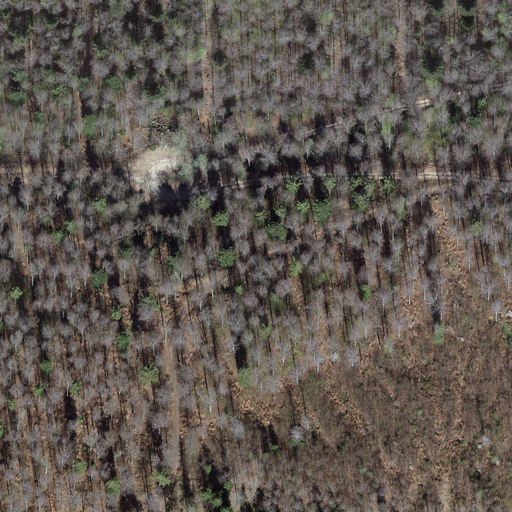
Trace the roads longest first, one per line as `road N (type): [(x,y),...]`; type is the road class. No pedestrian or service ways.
road 1 (track): [(475,176),(193,292),(171,342),(175,464),(161,511)]
road 2 (track): [(511,180),(354,173),(184,193),(152,186),(146,167)]
road 3 (track): [(146,167),(267,149),(340,123),(511,83)]
road 4 (track): [(146,167),(0,175)]
